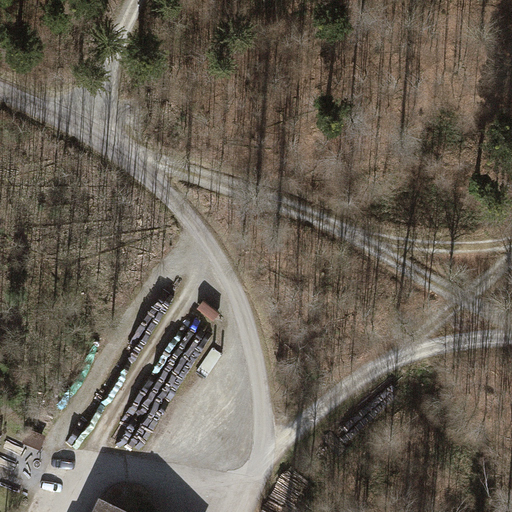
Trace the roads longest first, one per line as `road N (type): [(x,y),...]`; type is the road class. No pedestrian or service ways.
road 1 (track): [(511,323),(314,217),(81,129)]
road 2 (track): [(81,129),(151,178),(223,260),(259,372),(261,463)]
road 3 (track): [(261,463),(511,262)]
road 4 (track): [(90,462),(218,253)]
road 5 (track): [(66,511),(90,462),(249,490)]
road 6 (track): [(345,231),(421,244),(511,241)]
road 7 (track): [(511,338),(439,345),(371,371)]
road 8 (track): [(137,0),(81,129)]
